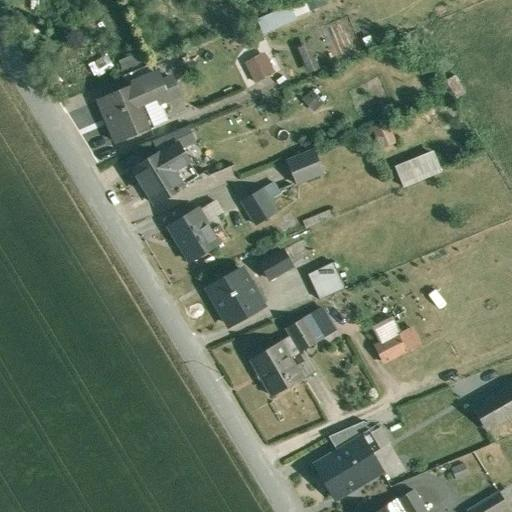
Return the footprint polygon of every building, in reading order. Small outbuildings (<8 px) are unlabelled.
[(325,0),(306,0),(289,7),(293,16),(326,3),(325,0)] [(289,7),(258,20),(263,31),(294,18),(293,16),(289,7)] [(381,30),(360,39),(364,47),(385,38),(381,30)] [(308,44),(298,48),(309,72),(318,68),(308,44)] [(265,53),(245,63),(255,84),(275,74),(265,53)] [(153,63),(123,76),(128,88),(158,75),(153,63)] [(158,75),(128,88),(98,100),(117,143),(148,130),(148,129),(137,104),(158,95),(160,101),(178,94),(172,79),(162,83),(158,75)] [(465,92),(454,75),(446,80),(457,97),(465,92)] [(324,102),(314,91),(305,98),(316,110),(324,102)] [(158,95),(137,104),(148,129),(168,121),(160,101),(158,95)] [(386,121),(372,127),(381,148),(395,142),(386,121)] [(188,126),(155,140),(160,153),(162,155),(181,147),(195,141),(188,126)] [(181,147),(162,155),(160,153),(134,169),(156,204),(177,192),(178,193),(182,191),(181,189),(185,187),(184,186),(199,177),(181,147)] [(315,148),(287,160),(297,183),(325,172),(315,148)] [(432,151),(395,166),(404,188),(441,172),(432,151)] [(273,182),(243,201),(258,225),(278,213),(270,200),(281,194),(273,182)] [(198,208),(170,226),(191,261),(229,238),(221,225),(212,230),(198,208)] [(328,209),(302,220),(305,229),(331,218),(328,209)] [(284,250),(261,264),(270,279),(293,266),(284,250)] [(334,262),(309,274),(321,300),(346,289),(334,262)] [(242,268),(209,287),(231,326),(264,307),(256,292),(242,268)] [(264,288),(256,292),(262,304),(270,300),(264,288)] [(322,308),(287,328),(292,336),(301,352),(318,342),(311,328),(328,318),(322,308)] [(328,318),(311,328),(318,342),(336,331),(328,318)] [(292,336),(282,342),(291,358),(301,352),(292,336)] [(398,336),(377,346),(384,361),(405,350),(398,336)] [(282,342),(251,359),(273,396),(303,378),(291,358),(282,342)] [(511,414),(511,388),(474,409),(486,430),(511,414)] [(365,421),(329,436),(339,452),(363,437),(363,438),(372,433),(365,421)] [(339,452),(316,465),(336,498),(382,470),(363,438),(363,437),(339,452)] [(465,464),(453,469),(457,479),(469,473),(465,464)] [(427,511),(414,489),(376,511),(427,511)] [(500,492),(468,511),(501,511),(509,507),(500,492)]
